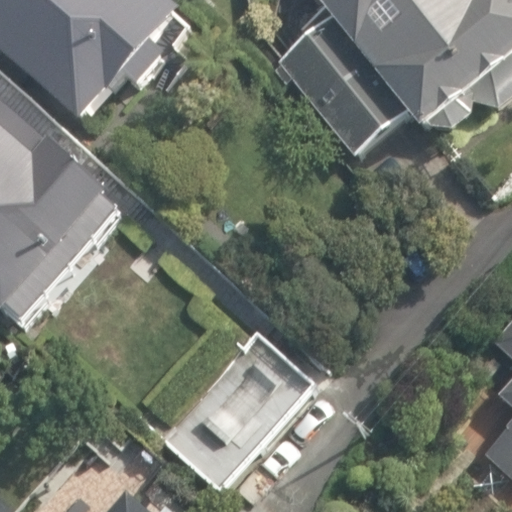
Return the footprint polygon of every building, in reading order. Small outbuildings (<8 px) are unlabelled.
[(0,0),(0,58),(84,135),(128,85),(143,98),(170,66),(157,54),(186,20),(163,0),(0,0)] [(511,0),(314,0),(313,1),(334,27),(282,70),(358,167),(410,124),(424,141),(436,133),(456,137),(477,121),(477,109),(502,116),(511,108),(511,0)] [(0,317),(6,323),(10,317),(27,333),(126,222),(110,208),(114,204),(53,151),(52,153),(0,107),(0,317)] [(511,328),(495,348),(511,363),(511,389),(502,401),(511,410),(511,428),(485,457),(500,472),(494,478),(510,493),(511,490),(511,328)] [(225,498),(321,392),(260,338),(246,353),(221,331),(140,421),(225,498)]
